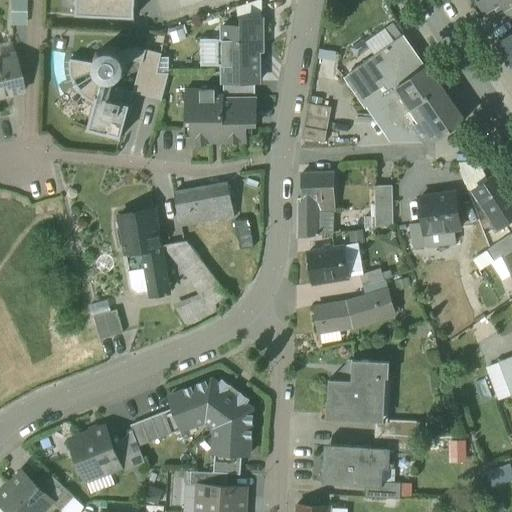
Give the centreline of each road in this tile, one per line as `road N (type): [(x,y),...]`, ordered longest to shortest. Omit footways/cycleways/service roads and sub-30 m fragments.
road 1 (residential): [(266,307),(225,343),(33,415),(0,439)]
road 2 (unclassified): [(282,159),(199,169),(28,151)]
road 3 (residential): [(282,159),(511,147)]
road 4 (residential): [(272,511),(280,355),(266,307)]
road 5 (secondary): [(422,0),(511,143)]
road 6 (residential): [(282,159),(308,0)]
road 7 (unclassified): [(28,151),(33,0)]
road 8 (residential): [(266,307),(282,159)]
